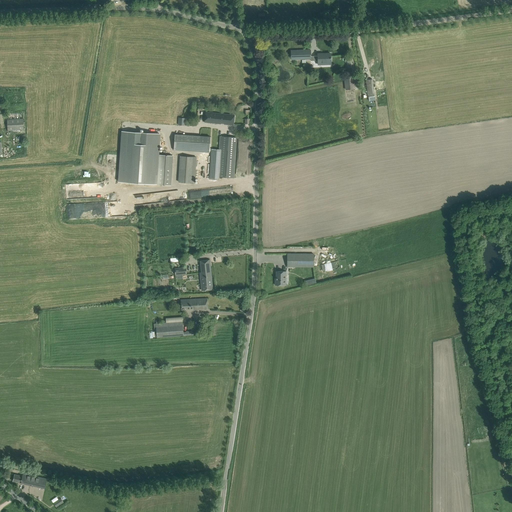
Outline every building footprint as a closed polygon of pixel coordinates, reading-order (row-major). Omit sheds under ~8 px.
[(310,50),(291,51),(291,60),(302,59),(311,59),(311,56),(310,50)] [(331,66),(331,54),(318,54),(318,66),(331,66)] [(355,89),(354,76),(344,77),(345,90),(355,89)] [(368,95),(374,94),(372,79),(366,80),(368,95)] [(222,114),(206,112),(205,122),(220,124),(222,114)] [(224,124),(233,125),(235,115),(222,114),(220,124),(221,124),(221,123),(224,123),(224,124)] [(9,131),(18,130),(25,129),(24,119),(8,120),(9,131)] [(119,182),(156,184),(158,155),(160,134),(122,131),(119,182)] [(210,136),(200,136),(175,134),(174,150),(209,152),(210,136)] [(219,177),(234,178),(237,137),(220,136),(219,150),(211,149),(209,179),(219,180),(219,177)] [(159,155),(157,184),(171,185),(173,156),(159,155)] [(181,156),(179,182),(195,183),(196,157),(181,156)] [(288,254),(287,266),(314,267),(314,254),(288,254)] [(213,289),(210,260),(200,261),(202,272),(200,272),(202,290),(213,289)] [(330,261),(321,262),(323,271),(341,268),(339,260),(330,262),(330,261)] [(286,271),(276,271),(276,279),(275,279),(275,285),(286,285),(286,271)] [(201,310),(207,309),(207,299),(181,300),(181,310),(194,309),(194,310),(198,310),(198,309),(201,309),(201,310)] [(183,332),(182,322),(154,323),(155,337),(157,337),(183,336),(183,332)] [(13,481),(45,488),(47,479),(23,473),(22,476),(14,474),(13,481)] [(54,503),(56,507),(64,503),(61,499),(54,503)]
